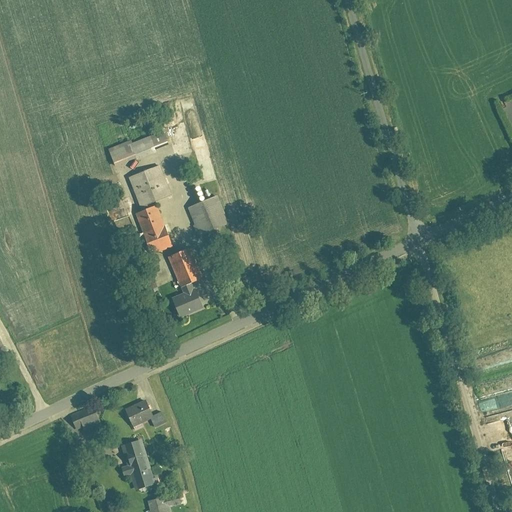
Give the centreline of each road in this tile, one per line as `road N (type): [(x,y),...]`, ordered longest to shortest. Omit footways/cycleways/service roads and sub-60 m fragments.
road 1 (tertiary): [(420,241),(0,435)]
road 2 (residential): [(498,511),(420,241)]
road 3 (unclassified): [(420,241),(349,0)]
